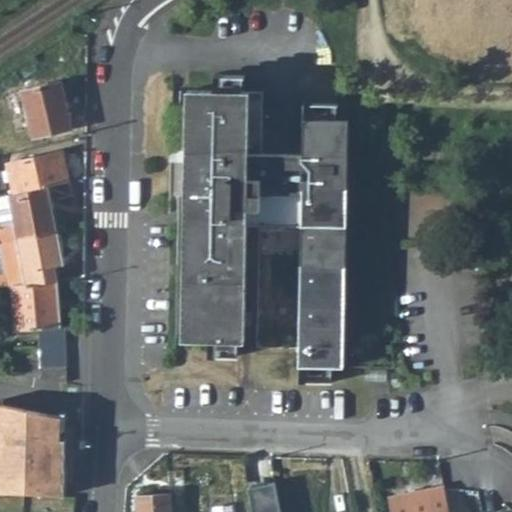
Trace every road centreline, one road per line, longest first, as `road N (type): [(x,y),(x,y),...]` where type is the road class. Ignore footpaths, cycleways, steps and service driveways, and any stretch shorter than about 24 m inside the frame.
road 1 (residential): [(111,412),(118,82),(130,24)]
road 2 (residential): [(112,428),(354,441)]
